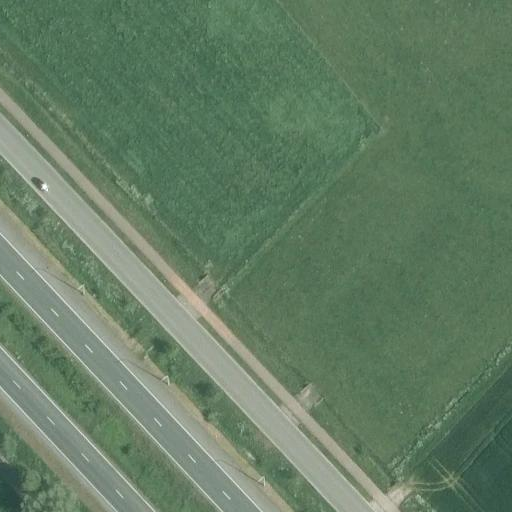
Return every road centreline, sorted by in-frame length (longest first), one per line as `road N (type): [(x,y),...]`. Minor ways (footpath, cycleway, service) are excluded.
road 1 (unclassified): [(358,511),(0,131)]
road 2 (trunk): [(240,511),(0,256)]
road 3 (trunk): [(0,364),(138,511)]
